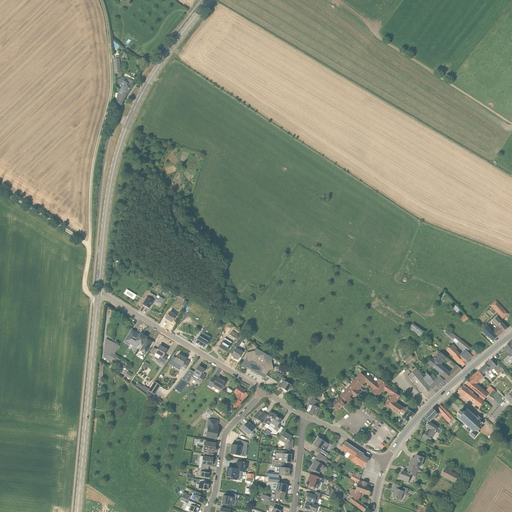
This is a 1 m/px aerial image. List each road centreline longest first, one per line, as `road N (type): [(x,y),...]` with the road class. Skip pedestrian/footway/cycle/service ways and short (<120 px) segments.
road 1 (track): [(320,394),(242,331),(196,230),(120,144)]
road 2 (secondary): [(97,295),(109,186),(127,123),(157,66),(208,0)]
road 3 (secondary): [(77,511),(97,295)]
road 4 (unclassified): [(263,392),(97,295)]
road 5 (tertiary): [(385,462),(438,395),(511,334)]
road 6 (track): [(511,123),(376,29)]
road 7 (track): [(88,246),(90,177),(109,98)]
road 8 (residential): [(263,392),(228,427),(206,511)]
